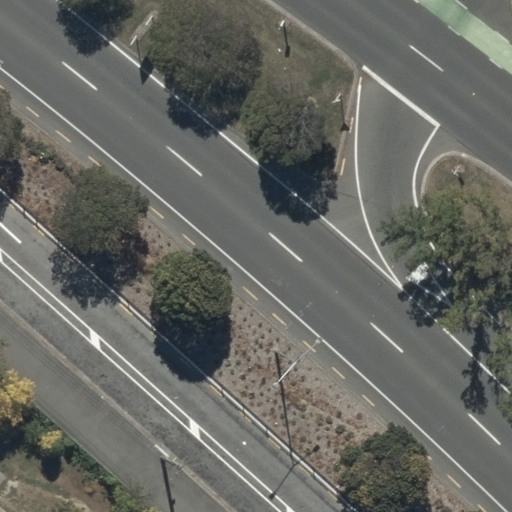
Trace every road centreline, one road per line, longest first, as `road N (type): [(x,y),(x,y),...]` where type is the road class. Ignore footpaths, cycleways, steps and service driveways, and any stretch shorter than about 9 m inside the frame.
road 1 (secondary): [(436,379),(290,247),(0,16)]
road 2 (unclassified): [(357,511),(0,190)]
road 3 (secondary): [(436,379),(390,219),(392,126),(414,45)]
road 4 (secondary): [(414,45),(511,123)]
